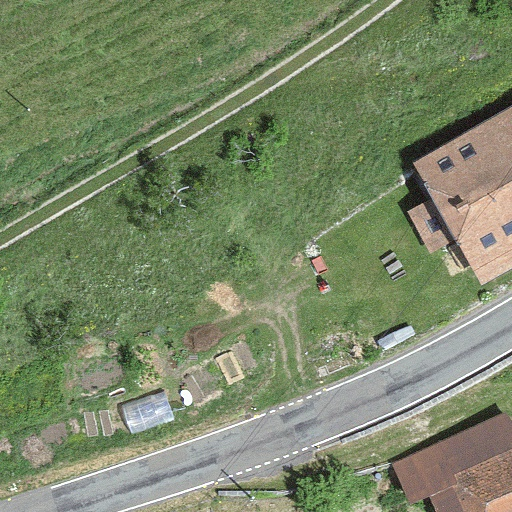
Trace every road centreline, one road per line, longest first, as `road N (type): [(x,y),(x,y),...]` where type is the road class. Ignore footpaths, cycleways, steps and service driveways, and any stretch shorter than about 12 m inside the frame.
road 1 (tertiary): [(49,511),(282,435),(511,323)]
road 2 (track): [(0,239),(352,28),(384,0)]
